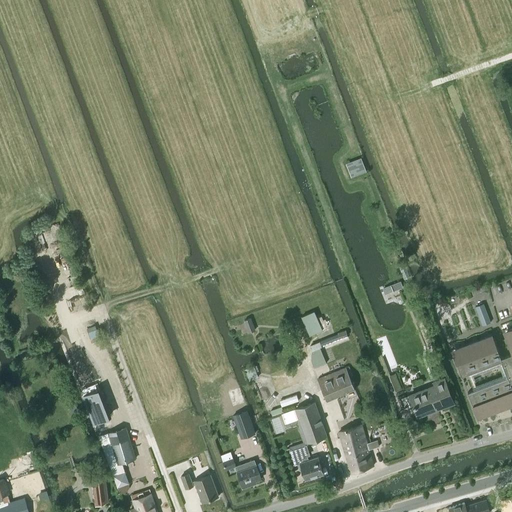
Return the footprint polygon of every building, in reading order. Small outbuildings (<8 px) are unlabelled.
[(367,171),(362,157),(347,163),(352,177),(367,171)] [(390,285),(393,291),(402,287),(400,281),(390,285)] [(483,304),(475,307),(482,326),(490,323),(483,304)] [(312,334),(322,329),(320,325),(318,320),(313,309),(301,314),(310,335),(312,334)] [(255,330),(251,318),(244,321),(248,332),(255,330)] [(320,325),(322,329),(323,329),(327,327),(323,318),(318,320),(320,325)] [(457,348),(458,351),(452,353),(461,377),(500,361),(506,377),(467,392),(476,415),(482,413),(483,416),(490,413),(489,410),(495,408),(496,411),(503,408),(502,405),(508,403),(509,406),(511,404),(511,390),(509,383),(511,381),(511,327),(508,329),(509,331),(503,333),(511,354),(500,359),(492,338),(491,338),(490,335),(483,338),(484,341),(478,343),(477,340),(470,343),(471,346),(465,348),(464,346),(457,348)] [(320,341),(309,346),(311,350),(319,347),(320,348),(322,347),(321,346),(339,338),(347,336),(346,330),(337,332),(338,334),(319,341),(320,341)] [(311,355),(312,359),(310,359),(314,368),(326,363),(320,348),(319,347),(311,350),(313,354),(311,355)] [(248,381),(258,378),(254,367),(245,371),(248,381)] [(327,402),(355,390),(346,368),(318,380),(327,402)] [(444,407),(454,403),(444,379),(434,383),(436,386),(410,396),(418,416),(443,406),(444,407)] [(83,395),(94,422),(108,417),(98,390),(83,395)] [(75,402),(68,405),(70,411),(77,408),(75,402)] [(303,432),(322,426),(315,403),(298,408),(295,409),(299,420),(303,432)] [(299,420),(295,409),(282,414),(286,425),(299,420)] [(246,411),(233,415),(237,427),(241,438),(254,434),(251,423),(246,411)] [(371,446),(371,443),(367,444),(361,425),(339,432),(347,458),(360,454),(359,450),(368,448),(368,447),(371,446)] [(322,426),(303,432),(307,444),(326,437),(322,426)] [(125,428),(108,433),(111,442),(112,445),(117,464),(134,459),(129,440),(125,428)] [(98,434),(102,445),(105,454),(112,475),(125,471),(122,463),(117,464),(112,445),(111,442),(108,433),(107,431),(98,434)] [(360,454),(347,458),(352,474),(374,467),(369,450),(378,447),(377,441),(371,443),(371,446),(368,447),(368,448),(359,450),(360,454)] [(320,465),(322,464),(321,458),(319,459),(318,457),(306,461),(306,459),(307,459),(306,456),(309,456),(306,446),(291,451),(295,464),(298,463),(300,470),(302,469),(306,480),(323,474),(320,465)] [(233,458),(222,462),(225,470),(235,466),(233,458)] [(254,460),(235,466),(238,472),(243,488),(251,485),(250,483),(260,480),(256,466),(254,460)] [(192,482),(189,474),(181,477),(186,489),(196,485),(202,503),(213,499),(214,500),(218,499),(218,497),(219,497),(210,475),(192,482)] [(95,505),(106,501),(108,500),(105,477),(92,479),(95,505)] [(4,479),(0,480),(0,497),(5,496),(8,495),(9,494),(4,479)] [(128,483),(117,487),(119,494),(127,491),(129,487),(128,483)] [(137,511),(157,511),(151,494),(133,500),(137,511)] [(0,497),(0,505),(10,503),(8,495),(5,496),(0,497)] [(511,511),(511,497),(500,502),(504,511),(511,511)] [(0,505),(0,511),(29,511),(25,498),(10,503),(0,505)] [(489,511),(486,500),(468,506),(469,511),(489,511)] [(467,511),(464,503),(449,507),(450,511),(467,511)]
